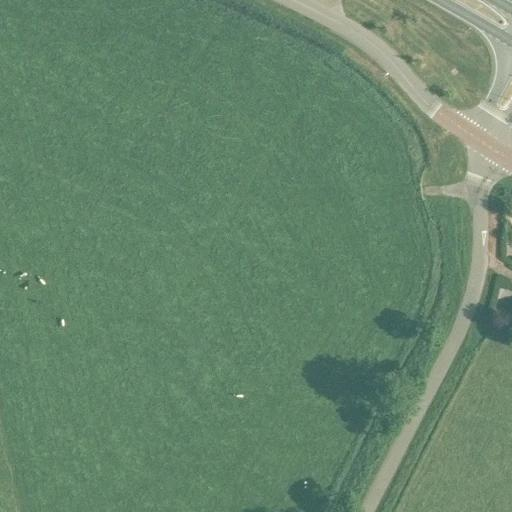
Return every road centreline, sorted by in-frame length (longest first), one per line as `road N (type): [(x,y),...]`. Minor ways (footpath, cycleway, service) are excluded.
road 1 (unclassified): [(363,511),(467,310),(489,146)]
road 2 (unclassified): [(471,136),(355,31),(324,13)]
